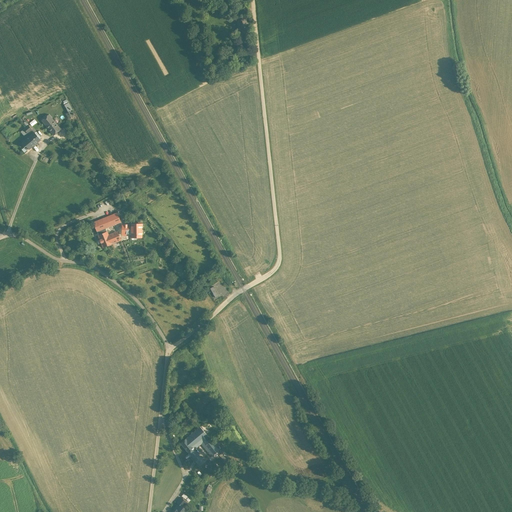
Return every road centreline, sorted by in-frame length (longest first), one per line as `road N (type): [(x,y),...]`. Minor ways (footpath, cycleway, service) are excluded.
road 1 (unclassified): [(170,348),(279,264),(252,0)]
road 2 (unclassified): [(0,237),(18,236),(60,260),(92,266),(138,303),(170,348)]
road 3 (unclassified): [(149,511),(170,348)]
road 4 (track): [(56,107),(41,118),(48,139),(8,233)]
